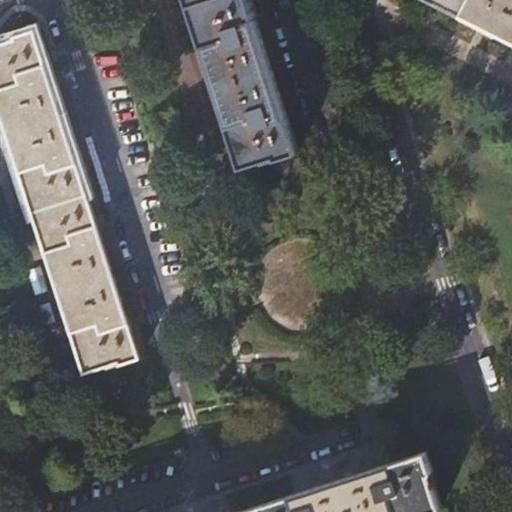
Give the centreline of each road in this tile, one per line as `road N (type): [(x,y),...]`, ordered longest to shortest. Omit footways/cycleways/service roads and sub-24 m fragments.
road 1 (residential): [(205,486),(48,0)]
road 2 (residential): [(422,206),(511,467)]
road 3 (residential): [(422,206),(387,187),(317,108),(283,0)]
road 4 (residential): [(367,0),(422,206)]
road 5 (residential): [(205,486),(380,430)]
